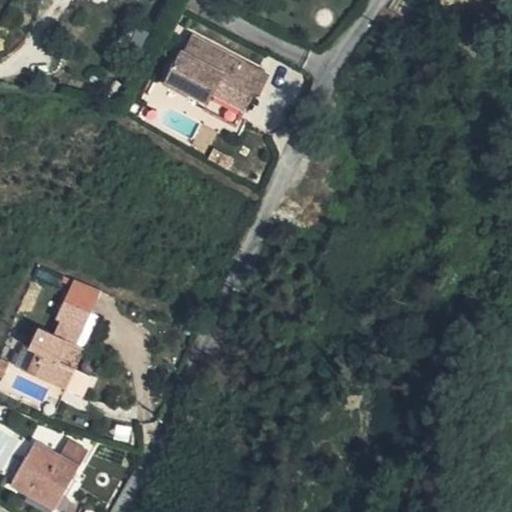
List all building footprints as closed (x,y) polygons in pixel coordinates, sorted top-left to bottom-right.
[(217,90),(250,106),(259,88),(264,91),(274,71),(194,31),(184,49),(180,47),(164,79),(188,91),(189,89),(212,100),(217,90)] [(242,123),(250,106),(217,90),(212,100),(209,107),(242,123)] [(103,284),(78,274),(68,295),(94,306),(103,284)] [(79,341),(94,306),(68,295),(60,315),(65,318),(60,330),(43,323),(25,365),(88,391),(95,373),(79,366),(88,345),(79,341)] [(12,489),(30,502),(37,507),(44,511),(57,511),(58,511),(80,477),(37,450),(12,489)]
